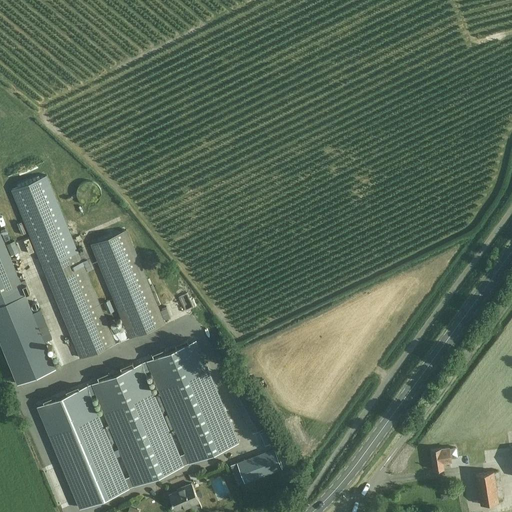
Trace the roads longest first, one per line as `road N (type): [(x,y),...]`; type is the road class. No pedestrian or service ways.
road 1 (unclassified): [(511,208),(293,511)]
road 2 (secondary): [(315,511),(511,251)]
road 3 (track): [(255,0),(27,114)]
